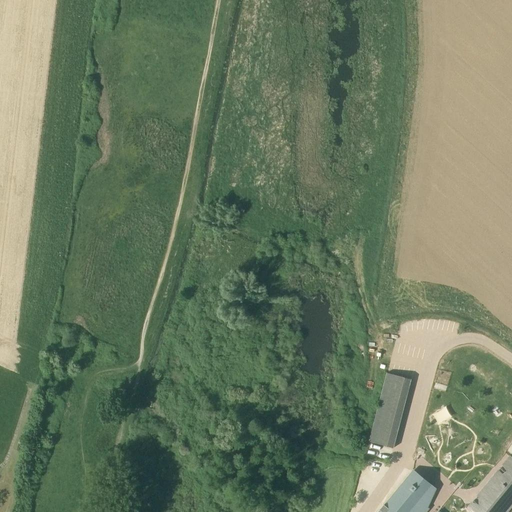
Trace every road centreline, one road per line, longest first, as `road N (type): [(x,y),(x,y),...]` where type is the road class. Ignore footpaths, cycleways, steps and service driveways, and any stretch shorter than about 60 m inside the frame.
road 1 (track): [(218,0),(140,362),(97,376),(79,419),(87,493),(81,511)]
road 2 (track): [(362,511),(404,455),(451,490),(473,492),(511,450)]
